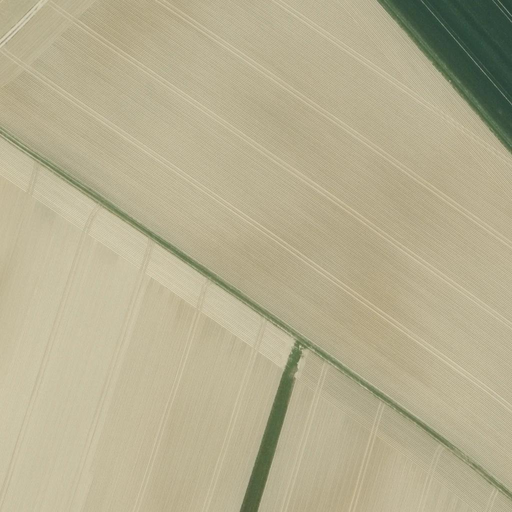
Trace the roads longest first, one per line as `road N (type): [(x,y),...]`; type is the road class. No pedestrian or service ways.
road 1 (track): [(511,488),(397,397),(0,125)]
road 2 (track): [(511,142),(390,0)]
